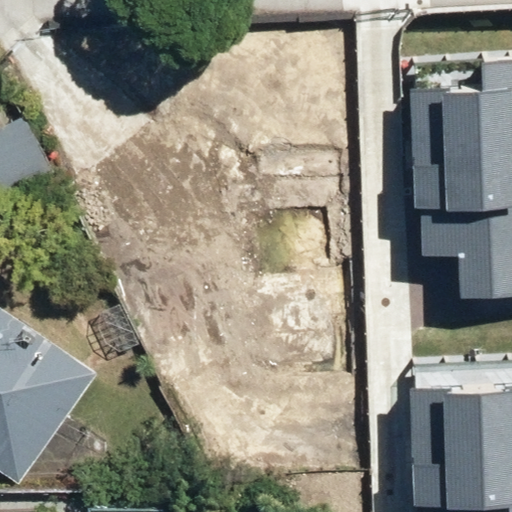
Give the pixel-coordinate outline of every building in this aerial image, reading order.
[(511,65),(413,65),(412,186),(433,186),(433,228),(465,228),(465,265),(511,265),(511,65)] [(284,165),(209,80),(127,151),(237,279),(253,280),(251,368),(366,370),(368,251),(357,251),(359,167),(284,165)] [(97,352),(0,283),(0,458),(14,469),(97,352)] [(511,511),(511,366),(410,366),(410,487),(430,487),(430,511),(511,511)] [(179,511),(179,487),(96,487),(96,511),(179,511)]
